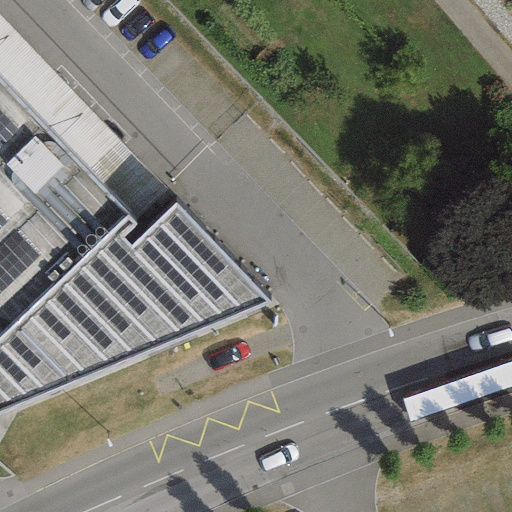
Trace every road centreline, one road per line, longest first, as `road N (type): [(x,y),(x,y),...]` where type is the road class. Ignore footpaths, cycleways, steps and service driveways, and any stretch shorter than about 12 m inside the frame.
road 1 (unknown): [(414,385),(39,0)]
road 2 (primary): [(100,511),(355,401),(511,359)]
